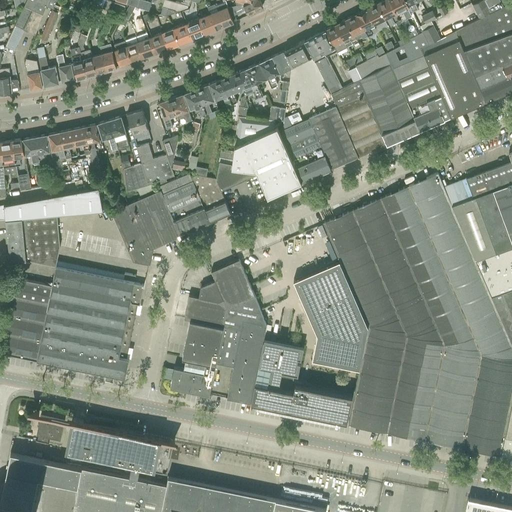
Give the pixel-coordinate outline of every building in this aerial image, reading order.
[(27,0),(15,25),(23,28),(32,9),(44,14),(47,6),(49,0),(27,0)] [(49,0),(47,6),(53,9),(56,0),(49,0)] [(94,0),(92,5),(101,9),(104,0),(94,0)] [(106,0),(104,0),(101,9),(107,11),(111,2),(106,0)] [(143,0),(139,0),(137,7),(149,10),(151,2),(143,0)] [(167,0),(164,0),(162,6),(178,11),(187,7),(188,6),(167,0)] [(218,9),(210,12),(217,28),(233,21),(231,16),(228,7),(227,7),(228,6),(226,0),(223,2),(219,3),(216,4),(218,9)] [(230,7),(228,7),(231,16),(246,9),(248,14),(263,7),(259,0),(247,0),(245,1),(236,4),(236,5),(230,7)] [(389,0),(382,0),(376,3),(381,12),(384,19),(386,18),(389,24),(395,22),(397,26),(401,24),(400,22),(397,16),(389,0)] [(406,0),(389,0),(400,22),(411,16),(408,9),(408,8),(410,7),(406,0)] [(406,0),(410,7),(412,12),(418,9),(414,2),(418,0),(406,0)] [(511,0),(503,5),(491,12),(479,18),(455,30),(463,49),(511,31),(511,22),(511,0)] [(481,0),(472,5),(475,11),(487,5),(484,0),(481,0)] [(484,0),(487,5),(491,12),(503,5),(500,0),(484,0)] [(114,3),(111,9),(121,13),(125,6),(114,3)] [(375,4),(365,8),(373,24),(374,24),(377,30),(383,28),(382,27),(387,25),(384,19),(381,12),(376,3),(375,4)] [(129,4),(126,11),(131,13),(135,6),(129,4)] [(444,5),(438,8),(441,15),(447,12),(444,5)] [(475,11),(479,18),(491,12),(487,5),(475,11)] [(365,8),(356,13),(367,35),(377,30),(374,24),(373,24),(365,8)] [(51,10),(40,38),(46,40),(58,13),(51,10)] [(433,10),(427,13),(427,15),(430,20),(436,17),(434,12),(433,10)] [(126,11),(123,17),(128,20),(131,13),(126,11)] [(210,12),(198,17),(205,33),(217,28),(210,12)] [(356,13),(346,18),(354,34),(356,38),(356,39),(360,37),(361,36),(362,36),(363,38),(367,35),(356,13)] [(427,13),(422,15),(423,17),(425,23),(430,20),(427,15),(427,13)] [(123,17),(119,23),(125,26),(128,20),(123,17)] [(187,22),(185,22),(191,39),(193,38),(205,33),(198,17),(187,22)] [(346,18),(335,24),(346,46),(352,43),(351,41),(356,38),(354,34),(346,18)] [(185,22),(173,27),(174,27),(180,43),(191,39),(185,22)] [(119,23),(116,29),(122,32),(125,26),(119,23)] [(335,24),(325,29),(332,43),(333,45),(334,47),(334,48),(336,51),(337,52),(347,47),(346,46),(335,24)] [(15,25),(5,46),(14,50),(24,29),(23,28),(15,25)] [(429,43),(440,38),(433,25),(422,30),(429,43)] [(173,27),(162,31),(169,47),(180,43),(174,27),(173,27)] [(324,31),(316,36),(326,56),(334,52),(332,49),(334,48),(334,47),(333,45),(332,43),(325,29),(323,30),(324,31)] [(415,30),(407,34),(408,35),(409,38),(418,34),(415,30)] [(429,43),(420,48),(422,52),(423,54),(432,74),(433,76),(441,95),(450,115),(451,116),(485,101),(479,86),(476,79),(476,78),(463,49),(461,44),(459,39),(457,35),(455,30),(440,38),(429,43)] [(169,47),(162,31),(152,35),(157,52),(169,47)] [(511,31),(463,49),(476,78),(511,62),(511,31)] [(146,33),(137,36),(144,57),(155,52),(157,52),(154,42),(152,35),(150,36),(147,37),(146,33)] [(408,35),(401,39),(403,43),(410,40),(409,38),(408,35)] [(125,41),(132,61),(144,57),(137,36),(125,41)] [(331,93),(331,94),(342,88),(342,87),(326,56),(316,36),(305,41),(304,39),(303,40),(331,93)] [(81,40),(78,41),(79,46),(81,51),(88,75),(97,72),(92,55),(90,48),(85,50),(84,50),(81,40)] [(303,40),(298,43),(284,50),(291,66),(311,55),(303,40)] [(125,41),(114,45),(115,49),(114,49),(117,56),(120,65),(132,61),(125,41)] [(391,41),(384,44),(387,49),(393,46),(391,41)] [(110,43),(100,46),(102,52),(107,69),(116,66),(112,50),(110,43)] [(44,46),(36,47),(39,58),(40,64),(42,75),(44,85),(59,82),(56,72),(55,65),(48,67),(46,56),(44,46)] [(88,75),(81,51),(79,46),(70,49),(72,60),(71,61),(72,62),(77,78),(88,75)] [(375,49),(374,49),(377,53),(377,54),(384,51),(381,46),(375,49)] [(284,50),(271,56),(278,71),(278,72),(279,72),(280,72),(291,67),(290,66),(291,66),(284,50)] [(94,54),(92,55),(97,72),(107,69),(102,52),(97,53),(94,54)] [(74,79),(72,69),(70,62),(65,64),(63,53),(57,55),(58,61),(60,72),(62,81),(74,79)] [(419,130),(392,67),(391,63),(385,53),(378,56),(377,54),(356,65),(362,78),(358,79),(386,144),(419,130)] [(359,54),(352,58),(355,63),(362,60),(359,54)] [(392,67),(419,130),(444,119),(444,118),(450,115),(441,95),(433,76),(432,74),(423,54),(392,67)] [(271,56),(259,61),(266,78),(271,88),(277,85),(273,74),(278,72),(278,71),(271,56)] [(26,58),(24,62),(26,68),(28,78),(30,88),(42,86),(40,76),(39,70),(37,60),(26,58)] [(352,58),(346,61),(349,67),(355,63),(352,58)] [(250,85),(242,88),(245,95),(253,92),(256,99),(262,96),(256,82),(261,80),(266,78),(259,61),(254,63),(243,68),(250,85)] [(511,62),(476,78),(476,79),(479,86),(485,101),(511,89),(511,62)] [(9,67),(0,67),(0,92),(12,92),(11,91),(20,90),(18,79),(10,80),(9,67)] [(243,68),(231,73),(239,90),(250,85),(243,68)] [(231,73),(221,78),(232,103),(230,103),(230,104),(237,101),(233,92),(239,90),(231,73)] [(232,103),(221,78),(209,83),(216,99),(222,96),(226,106),(230,104),(230,103),(232,103)] [(331,94),(335,105),(358,156),(358,155),(385,143),(385,144),(386,144),(358,79),(342,87),(342,88),(331,94)] [(207,83),(196,88),(205,114),(212,111),(208,102),(214,100),(207,83)] [(205,114),(196,88),(184,93),(190,109),(196,106),(200,116),(205,114)] [(182,93),(170,98),(176,113),(176,114),(178,119),(184,116),(186,121),(192,119),(185,103),(182,93)] [(176,113),(170,98),(159,102),(162,109),(159,110),(166,129),(173,126),(169,116),(176,114),(176,113)] [(330,168),(358,156),(335,105),(308,116),(309,117),(307,118),(330,168)] [(239,106),(238,114),(246,115),(247,107),(239,106)] [(271,106),(268,119),(275,120),(283,121),(285,108),(271,106)] [(127,113),(129,123),(132,133),(141,130),(143,136),(149,134),(142,109),(127,113)] [(267,196),(301,181),(281,135),(275,120),(238,115),(231,163),(231,167),(255,170),(256,173),(257,173),(267,196)] [(125,132),(121,116),(109,119),(118,148),(118,149),(129,146),(125,132)] [(301,181),(330,168),(307,118),(282,129),(281,135),(301,181)] [(109,119),(98,122),(100,132),(102,139),(108,137),(112,150),(118,148),(109,119)] [(193,122),(188,144),(195,145),(199,123),(193,122)] [(96,123),(84,125),(90,153),(96,151),(94,141),(99,140),(96,123)] [(84,125),(60,131),(66,158),(71,157),(69,146),(82,143),(85,154),(90,153),(84,125)] [(66,158),(60,131),(48,133),(51,143),(52,150),(58,149),(60,159),(66,158)] [(47,134),(35,136),(40,163),(46,162),(44,152),(50,151),(47,134)] [(40,163),(35,136),(23,138),(25,148),(26,155),(32,154),(34,164),(40,163)] [(170,137),(162,140),(167,154),(172,167),(177,140),(172,142),(170,137)] [(21,138),(11,140),(15,165),(20,164),(20,162),(19,156),(24,156),(23,148),(21,138)] [(0,148),(3,167),(15,165),(11,140),(0,141),(0,148)] [(148,143),(137,147),(142,163),(148,184),(174,175),(172,167),(167,154),(153,158),(148,143)] [(511,161),(443,186),(451,204),(473,197),(511,181),(511,150),(508,152),(511,161)] [(127,155),(121,156),(123,164),(124,171),(126,192),(148,184),(142,163),(130,166),(127,155)] [(174,159),(172,167),(184,170),(185,161),(174,159)] [(231,167),(231,163),(219,161),(215,178),(220,189),(256,173),(255,170),(231,167)] [(206,176),(208,169),(196,167),(195,174),(206,176)] [(348,423),(501,454),(511,400),(511,344),(510,340),(491,296),(483,278),(475,260),(451,204),(443,186),(437,172),(323,222),(339,260),(351,286),(358,302),(368,326),(360,363),(359,368),(359,369),(348,423)] [(159,186),(160,189),(180,233),(209,221),(189,173),(159,186)] [(220,189),(215,178),(206,176),(195,174),(190,176),(189,173),(209,221),(230,212),(220,189)] [(28,174),(17,176),(18,178),(18,182),(19,187),(20,189),(25,188),(31,187),(30,184),(28,174)] [(511,181),(473,197),(451,204),(475,260),(495,252),(511,245),(511,181)] [(94,188),(81,190),(82,212),(102,210),(98,187),(94,188)] [(160,189),(127,203),(146,248),(151,246),(180,233),(160,189)] [(81,190),(54,195),(55,214),(56,214),(82,212),(81,190)] [(54,195),(28,200),(29,217),(55,214),(54,195)] [(0,219),(5,219),(29,217),(28,200),(1,205),(0,204),(0,219)] [(146,248),(127,203),(120,207),(120,208),(112,212),(133,260),(147,263),(151,246),(146,248)] [(5,219),(9,255),(55,265),(60,244),(56,214),(55,214),(29,217),(5,219)] [(511,245),(495,252),(475,260),(483,278),(511,267),(511,245)] [(184,318),(189,319),(223,326),(227,307),(254,296),(239,258),(211,270),(215,279),(201,286),(198,296),(188,294),(185,312),(184,317),(184,318)] [(302,276),(293,280),(316,333),(311,358),(359,368),(360,363),(368,326),(358,302),(351,286),(339,260),(302,276)] [(45,320),(37,359),(106,373),(113,375),(124,377),(128,358),(126,357),(137,303),(130,302),(134,283),(135,275),(124,273),(123,278),(56,264),(52,285),(45,320)] [(511,267),(483,278),(491,296),(503,292),(511,288),(511,267)] [(0,337),(0,351),(37,359),(45,320),(52,285),(13,277),(0,337)] [(143,285),(134,283),(130,302),(137,303),(139,304),(143,285)] [(491,296),(510,340),(511,339),(511,288),(503,292),(491,296)] [(226,398),(250,403),(250,401),(251,401),(251,400),(263,340),(266,324),(254,296),(227,307),(223,326),(215,363),(233,366),(228,388),(226,398)] [(209,394),(215,363),(223,326),(189,319),(182,358),(185,358),(183,368),(174,366),(174,369),(165,367),(163,377),(171,379),(170,386),(209,394)] [(263,340),(251,400),(251,401),(254,402),(253,403),(252,403),(287,410),(286,410),(286,408),(346,421),(352,394),(299,383),(300,380),(293,379),(299,347),(299,345),(291,343),(290,346),(263,340)] [(511,400),(501,454),(511,456),(511,400)] [(176,439),(84,420),(28,409),(28,411),(72,420),(66,448),(167,469),(173,440),(175,441),(176,439)] [(18,436),(48,442),(49,442),(47,441),(48,437),(62,439),(60,439),(64,419),(52,416),(51,420),(40,418),(37,434),(38,434),(37,439),(19,435),(18,436)] [(0,511),(123,511),(131,476),(10,451),(9,457),(6,470),(0,501),(0,502),(0,503),(0,511)] [(167,475),(166,484),(131,476),(123,511),(272,511),(275,497),(167,475)] [(323,511),(325,507),(275,497),(272,511),(323,511)] [(511,511),(511,506),(468,498),(464,511),(511,511)]
